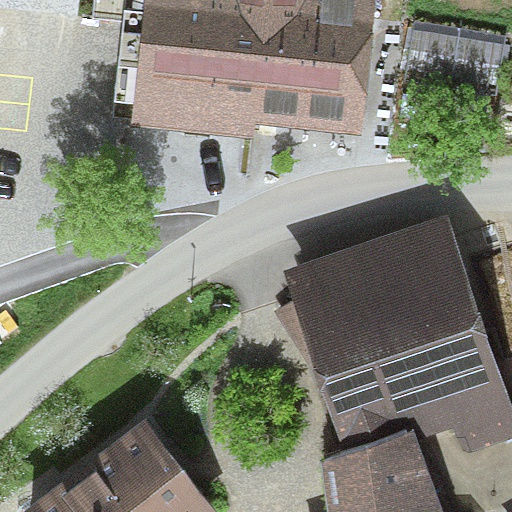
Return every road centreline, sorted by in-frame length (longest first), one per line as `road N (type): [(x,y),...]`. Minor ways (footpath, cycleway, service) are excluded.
road 1 (tertiary): [(0,409),(190,253),(274,210),(361,192),(511,190)]
road 2 (track): [(0,280),(118,237),(164,237),(190,253)]
